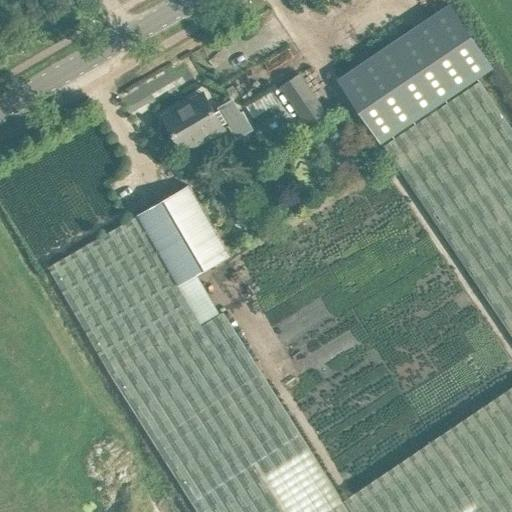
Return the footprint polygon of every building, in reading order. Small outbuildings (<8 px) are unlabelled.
[(450,4),(339,79),(383,144),(491,72),(495,69),(457,14),(450,4)] [(280,86),(309,128),(328,115),(299,73),(280,86)] [(137,216),(48,266),(94,348),(197,511),(511,511),(511,130),(478,81),(384,146),(511,332),(511,386),(343,500),(223,311),(201,326),(177,284),(137,216)] [(268,89),(245,101),(252,116),(276,104),(268,89)] [(236,139),(253,129),(243,111),(240,113),(233,100),(214,111),(205,95),(181,109),(179,106),(163,116),(166,121),(164,123),(162,125),(161,127),(161,129),(161,132),(162,134),(163,136),(165,138),(167,139),(169,140),(172,140),(175,139),(176,138),(184,152),(224,129),(224,128),(228,125),(236,139)] [(189,183),(136,214),(137,216),(177,284),(229,254),(189,183)] [(17,511),(0,481),(0,511),(17,511)]
